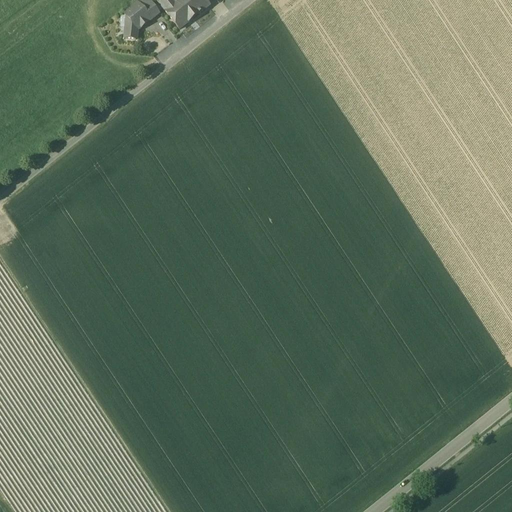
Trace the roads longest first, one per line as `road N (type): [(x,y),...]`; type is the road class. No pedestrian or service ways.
road 1 (residential): [(251,0),(0,203)]
road 2 (tertiary): [(375,511),(511,400)]
